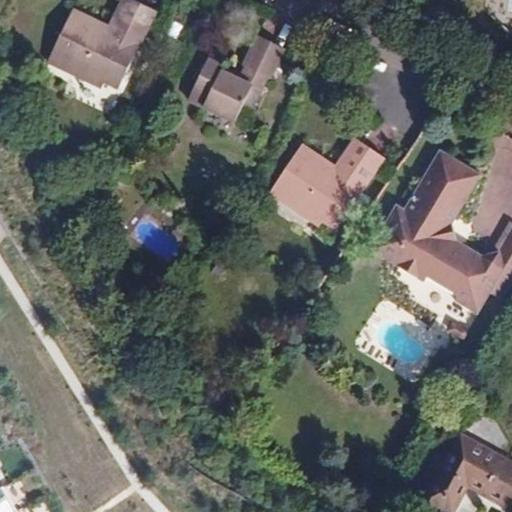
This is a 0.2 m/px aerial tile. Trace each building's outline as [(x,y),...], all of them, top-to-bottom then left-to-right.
[(156,13),(129,0),(117,25),(121,27),(116,37),(107,32),(109,28),(73,10),(48,62),(83,79),(103,88),(105,83),(119,89),(156,13)] [(117,25),(129,0),(123,0),(107,32),(116,37),(121,27),(117,25)] [(284,49),(258,37),(244,67),(246,68),(242,77),(240,81),(223,73),(225,68),(208,61),(189,102),(235,123),(244,104),(253,109),(267,78),(270,79),(284,49)] [(242,77),(225,68),(223,73),(240,81),(242,77)] [(343,166),(359,143),(354,140),(332,172),(340,177),(347,168),(343,166)] [(384,160),(359,143),(343,166),(347,168),(340,177),(332,172),(335,168),(302,145),(270,193),(319,227),(323,221),(336,230),(384,160)] [(456,301),(477,314),(508,265),(511,267),(511,230),(499,253),(482,257),(455,241),(452,225),(481,176),(441,152),(404,211),(397,206),(371,250),(424,282),(427,277),(459,297),(456,301)] [(458,444),(481,457),(485,450),(462,437),(458,444)] [(511,510),(511,465),(485,450),(481,457),(458,444),(425,504),(421,501),(415,511),(452,511),(467,486),(511,510)] [(15,511),(0,483),(0,511),(15,511)]
